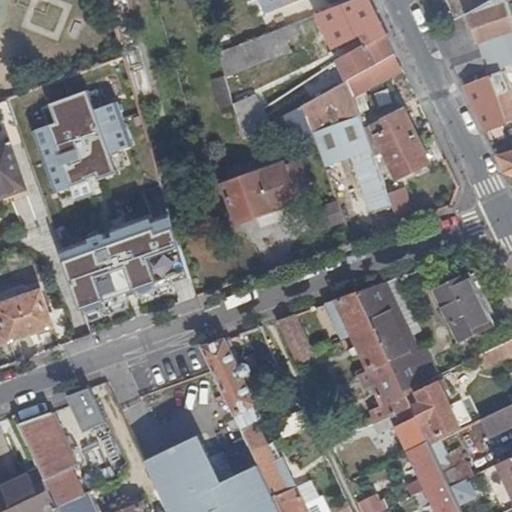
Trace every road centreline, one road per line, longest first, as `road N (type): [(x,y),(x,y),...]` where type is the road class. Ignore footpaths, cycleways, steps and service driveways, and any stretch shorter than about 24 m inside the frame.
road 1 (residential): [(0,393),(503,213)]
road 2 (residential): [(393,0),(503,213)]
